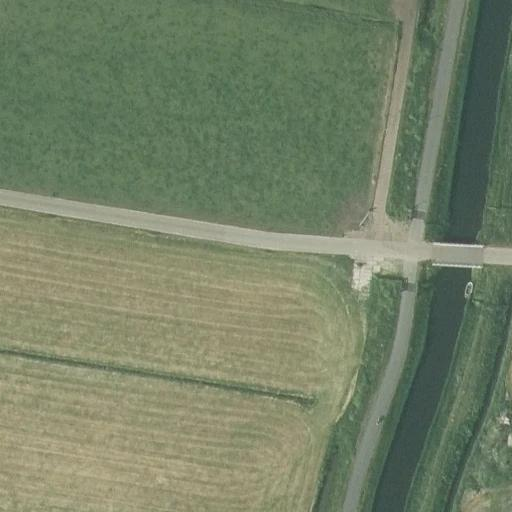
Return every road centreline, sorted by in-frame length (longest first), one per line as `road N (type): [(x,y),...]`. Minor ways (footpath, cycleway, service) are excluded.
road 1 (unclassified): [(0,199),(297,247),(486,258)]
road 2 (track): [(409,16),(373,253)]
